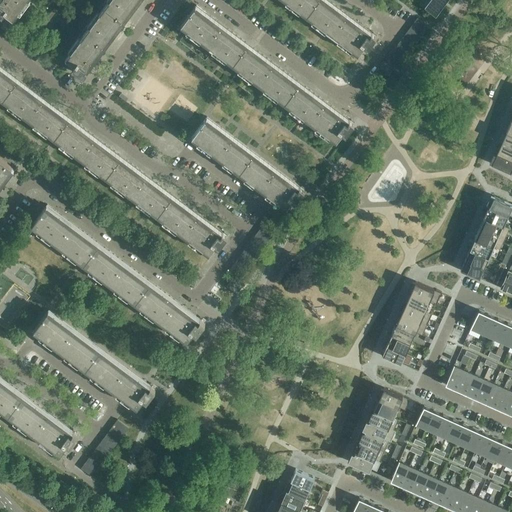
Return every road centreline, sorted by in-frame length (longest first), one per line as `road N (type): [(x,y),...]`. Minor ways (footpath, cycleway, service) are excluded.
road 1 (residential): [(0,213),(26,178),(195,298),(248,230)]
road 2 (residential): [(211,0),(341,99),(397,28),(359,0)]
road 3 (residential): [(169,172),(188,149),(266,207),(248,230)]
road 4 (residential): [(511,315),(463,294),(423,384)]
road 5 (residential): [(117,408),(29,343),(12,366)]
road 6 (residential): [(163,0),(82,103)]
